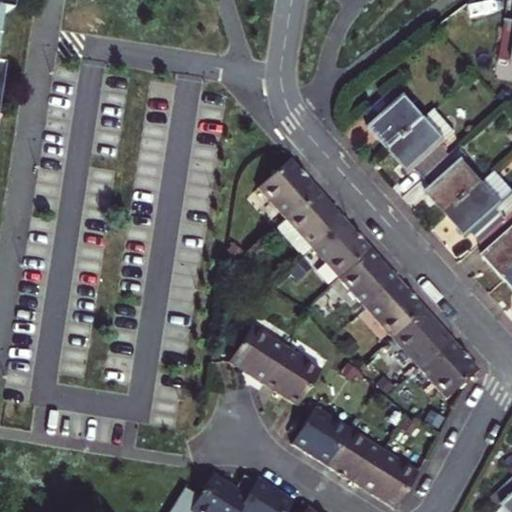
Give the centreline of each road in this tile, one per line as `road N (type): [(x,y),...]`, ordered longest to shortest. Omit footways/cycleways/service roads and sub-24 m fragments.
road 1 (residential): [(511,359),(287,105),(281,63),(292,0)]
road 2 (residential): [(511,365),(435,511)]
road 3 (residential): [(355,511),(228,432)]
